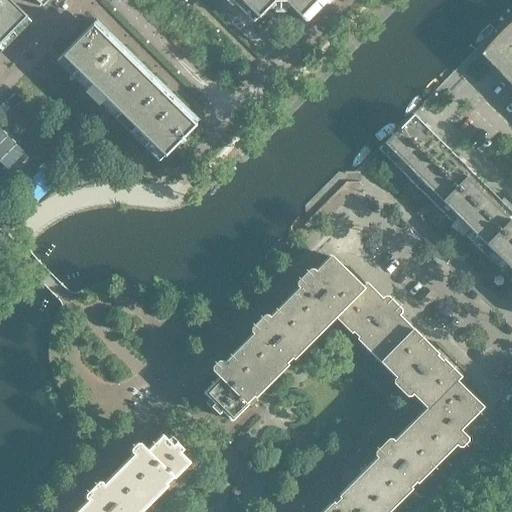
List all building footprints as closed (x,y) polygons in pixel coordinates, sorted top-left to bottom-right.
[(0,0),(0,41),(25,16),(9,1),(9,0),(0,0)] [(237,0),(256,18),(272,2),(283,2),(298,18),(315,0),(237,0)] [(194,125),(149,82),(106,40),(105,39),(110,34),(96,20),(91,25),(90,24),(59,55),(75,71),(118,113),(162,157),(194,125)] [(511,28),(509,32),(506,33),(503,35),(501,36),(500,39),(499,42),(487,53),(511,77),(511,28)] [(393,165),(428,130),(416,119),(412,114),(377,149),(381,153),(393,165)] [(407,179),(442,144),(428,130),(393,165),(407,179)] [(422,194),(456,158),(442,144),(407,179),(422,194)] [(436,208),(471,174),(456,158),(422,194),(436,208)] [(450,221),(485,187),(471,174),(436,208),(450,221)] [(464,236),(499,201),(485,187),(450,221),(464,236)] [(480,251),(511,218),(511,214),(499,201),(464,236),(480,251)] [(494,265),(511,247),(511,218),(480,251),(494,265)] [(508,280),(511,275),(511,247),(494,265),(508,280)] [(254,396),(314,335),(317,339),(333,323),(346,336),(349,332),(379,362),(411,330),(364,284),(360,288),(329,256),(221,365),(222,367),(215,374),(218,378),(203,393),(214,404),(211,407),(217,413),(220,410),(230,420),(246,404),(250,408),(258,400),(254,396)] [(473,400),(454,381),(458,377),(411,330),(379,362),(425,408),(409,424),(442,456),(462,435),(457,430),(472,415),(465,408),(473,400)] [(394,504),(442,456),(409,424),(362,471),(394,504)] [(149,501),(159,491),(163,487),(167,491),(176,482),(172,478),(187,462),(177,452),(180,449),(174,443),(171,446),(160,435),(145,451),(142,447),(134,455),(132,453),(73,511),(156,511),(159,510),(149,501)] [(385,511),(394,504),(362,471),(321,511),(385,511)]
